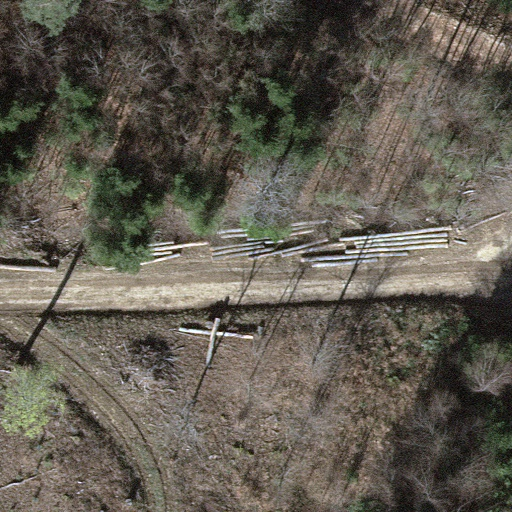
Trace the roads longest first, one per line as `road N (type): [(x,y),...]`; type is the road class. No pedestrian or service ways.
road 1 (track): [(511,270),(0,297)]
road 2 (track): [(386,0),(511,76)]
